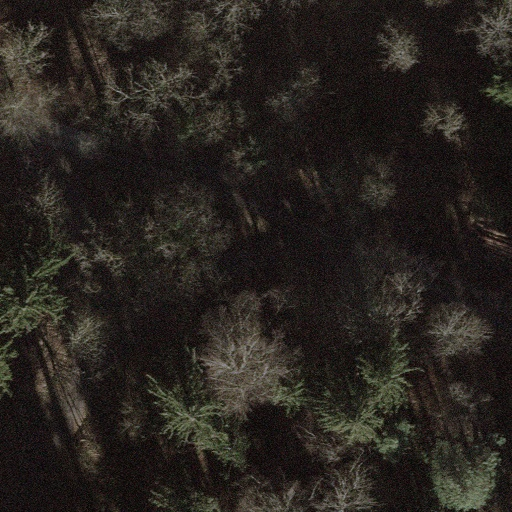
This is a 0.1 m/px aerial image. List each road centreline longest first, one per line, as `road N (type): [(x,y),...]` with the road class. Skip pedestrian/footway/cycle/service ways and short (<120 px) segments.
road 1 (track): [(41,141),(189,169),(511,315)]
road 2 (track): [(0,494),(123,321),(41,141)]
road 3 (track): [(123,321),(325,229)]
